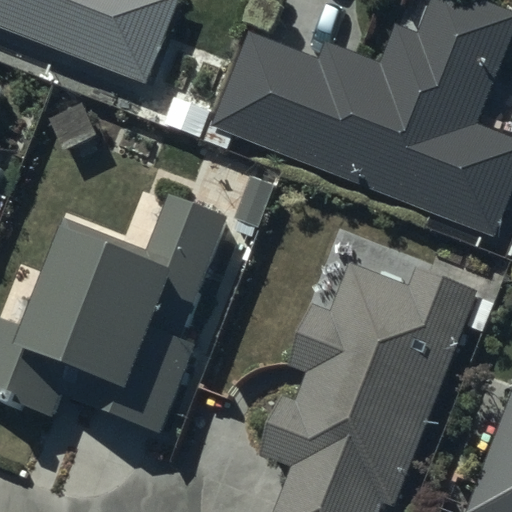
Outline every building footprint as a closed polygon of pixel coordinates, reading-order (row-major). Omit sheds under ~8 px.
[(0,0),(0,36),(152,97),(187,8),(167,0),(0,0)] [(511,148),(483,137),(511,61),(511,22),(454,0),(442,0),(424,48),(402,40),(388,76),(335,56),(329,73),(256,45),(220,139),(500,248),(511,217),(511,148)] [(185,353),(233,230),(175,207),(153,263),(72,231),(28,342),(3,332),(0,339),(0,407),(62,432),(70,413),(164,449),(200,358),(185,353)] [(500,313),(424,283),(418,297),(358,273),(337,324),(321,318),(296,379),(314,386),(303,412),(292,408),(267,468),(300,481),(287,511),(402,511),(472,336),(488,343),(500,313)] [(511,511),(511,423),(479,511),(511,511)]
